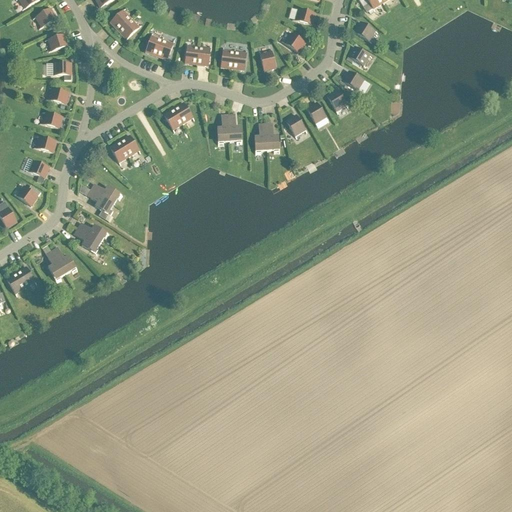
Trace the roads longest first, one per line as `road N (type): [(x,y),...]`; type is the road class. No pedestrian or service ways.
road 1 (residential): [(179,86),(272,101),(324,68),(352,0)]
road 2 (residential): [(79,146),(51,226),(0,258)]
